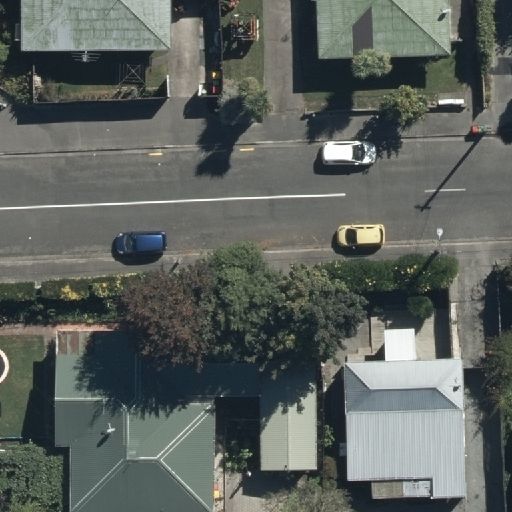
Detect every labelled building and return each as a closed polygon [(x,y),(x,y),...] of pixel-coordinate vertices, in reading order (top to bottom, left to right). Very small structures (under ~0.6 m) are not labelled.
[(16,0),(17,36),(169,34),(169,0),(16,0)] [(441,0),(312,0),(314,55),(443,52),(441,0)] [(215,511),(215,398),(138,398),(138,328),(55,328),(55,446),(70,446),(69,511),(215,511)] [(382,357),(339,357),(339,473),(401,473),(401,494),(461,495),(462,357),(427,357),(427,331),(382,331),(382,357)] [(266,471),(312,470),(311,386),(264,387),(266,471)]
